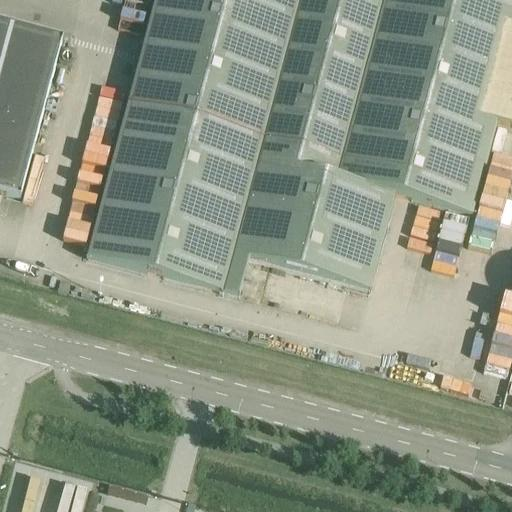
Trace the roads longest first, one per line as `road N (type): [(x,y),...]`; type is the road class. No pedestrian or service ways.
road 1 (unclassified): [(313,422),(0,340)]
road 2 (unclassified): [(313,422),(511,475)]
